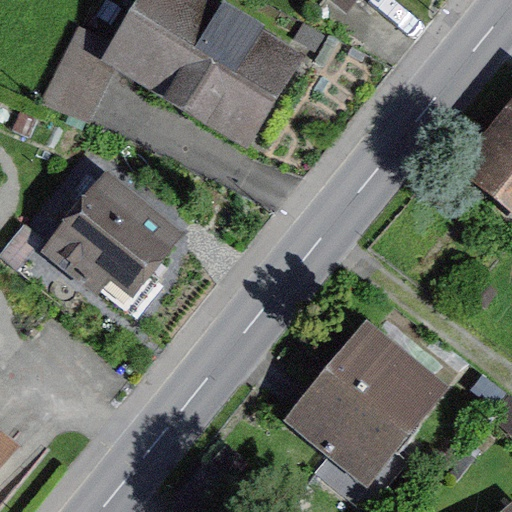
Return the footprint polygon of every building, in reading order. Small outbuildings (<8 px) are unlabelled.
[(318,70),(191,0),(164,0),(117,85),(264,167),(318,70)] [(382,0),(326,0),(359,28),(382,0)] [(511,104),(459,168),(511,211),(511,104)] [(200,251),(108,176),(44,254),(136,329),(200,251)] [(429,400),(348,335),(270,432),(351,497),(429,400)]
